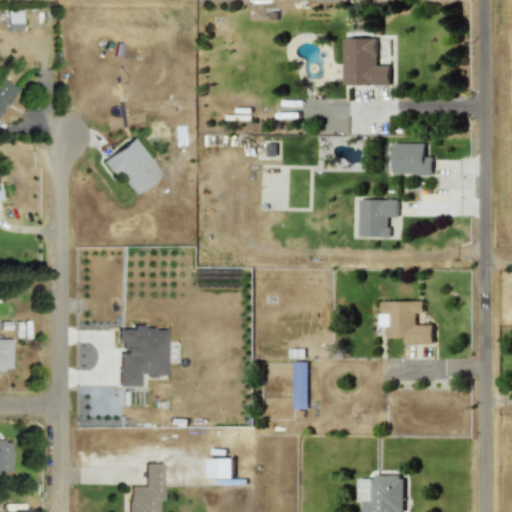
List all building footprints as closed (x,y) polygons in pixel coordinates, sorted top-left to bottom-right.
[(376,38),(343,39),(343,85),(390,85),(390,65),(377,65),(376,38)] [(0,113),(14,88),(0,79),(0,113)] [(101,160),(111,175),(116,171),(132,194),(159,175),(132,138),(101,160)] [(392,174),(431,175),(432,157),(424,157),(424,143),(393,143),(392,174)] [(358,237),(398,238),(398,200),(359,199),(358,237)] [(422,301),(379,301),(380,326),(385,326),(386,338),(404,338),(404,344),(432,344),(432,325),(416,325),(415,312),(423,312),(422,301)] [(117,386),(137,386),(137,376),(163,377),(164,327),(129,326),(129,328),(115,328),(115,344),(118,344),(117,386)] [(0,369),(10,369),(9,339),(0,339),(0,369)] [(292,409),(307,409),(307,362),(293,362),(292,409)] [(0,472),(10,472),(9,441),(0,441),(0,472)] [(233,458),(207,459),(208,478),(233,478),(233,458)] [(156,511),(157,500),(161,500),(161,463),(143,463),(143,486),(127,486),(126,511),(156,511)] [(357,478),(357,502),(362,502),(362,511),(404,511),(404,476),(374,476),(374,478),(357,478)]
